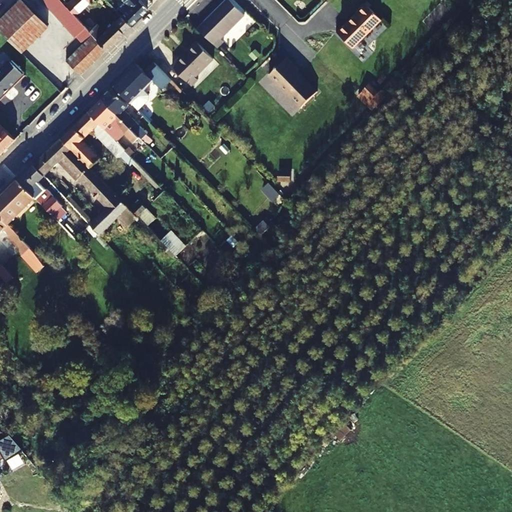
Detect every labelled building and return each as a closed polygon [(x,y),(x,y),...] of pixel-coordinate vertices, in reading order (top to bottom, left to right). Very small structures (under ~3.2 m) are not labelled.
[(49,27),(22,0),(18,0),(0,18),(0,28),(22,52),(49,27)] [(83,44),(66,61),(80,76),(106,51),(64,3),(60,0),(39,0),(74,38),(76,36),(83,44)] [(130,27),(121,17),(104,33),(90,17),(91,15),(83,7),(90,0),(67,0),(64,3),(106,51),(130,27)] [(121,0),(125,4),(119,9),(123,15),(121,17),(130,27),(148,9),(139,0),(121,0)] [(228,0),(199,30),(218,49),(225,42),(221,39),(245,15),(229,0),(228,0)] [(357,12),(337,32),(353,48),(381,19),(364,3),(356,11),(357,12)] [(179,60),(173,67),(193,86),(199,80),(196,78),(215,60),(199,44),(181,62),(179,60)] [(287,58),(269,77),(301,109),(318,93),(297,72),(299,70),(287,58)] [(4,68),(12,60),(10,59),(3,66),(4,68)] [(25,73),(12,60),(4,68),(3,66),(0,68),(0,97),(4,94),(6,95),(14,87),(12,85),(25,73)] [(138,65),(115,87),(139,111),(148,101),(149,97),(144,91),(153,82),(161,89),(172,80),(155,62),(144,72),(138,65)] [(67,83),(53,68),(45,75),(59,90),(67,83)] [(26,75),(25,73),(12,85),(14,87),(26,75)] [(372,82),(359,96),(373,109),(386,95),(372,82)] [(135,133),(142,140),(146,135),(148,134),(124,110),(129,105),(113,89),(102,100),(135,133)] [(135,133),(102,100),(90,112),(100,124),(113,136),(120,129),(129,138),(135,133)] [(100,159),(82,140),(100,124),(90,112),(76,125),(63,138),(77,153),(91,167),(100,159)] [(182,140),(159,116),(151,123),(175,148),(182,140)] [(4,128),(0,123),(0,156),(17,139),(4,128)] [(149,148),(154,143),(146,135),(142,140),(149,148)] [(97,210),(91,218),(88,221),(91,225),(100,235),(129,207),(91,167),(77,153),(63,138),(35,165),(45,175),(62,159),(109,207),(101,214),(97,210)] [(40,201),(53,215),(62,206),(63,205),(54,196),(53,197),(39,181),(45,175),(35,165),(20,181),(40,201)] [(36,204),(40,201),(20,181),(0,199),(0,214),(9,224),(34,201),(36,204)] [(56,187),(67,199),(69,196),(73,193),(62,182),(56,187)] [(91,218),(69,196),(67,199),(88,221),(91,218)] [(66,210),(62,206),(53,215),(56,219),(66,210)] [(30,248),(9,224),(0,214),(0,233),(4,229),(15,241),(15,242),(25,253),(30,248)] [(265,216),(255,229),(262,234),(272,221),(265,216)] [(186,247),(171,231),(161,240),(177,256),(186,247)] [(22,451),(8,435),(0,439),(0,453),(4,461),(22,451)]
